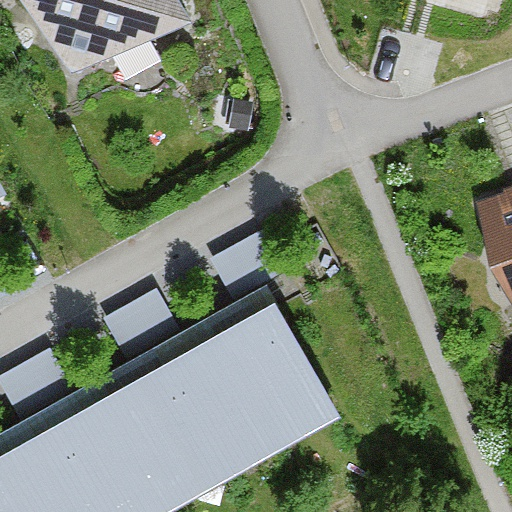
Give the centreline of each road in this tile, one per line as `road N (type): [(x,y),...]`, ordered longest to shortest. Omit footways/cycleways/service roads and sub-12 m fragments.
road 1 (residential): [(352,139),(0,331)]
road 2 (residential): [(511,81),(352,139)]
road 3 (residential): [(277,0),(352,139)]
